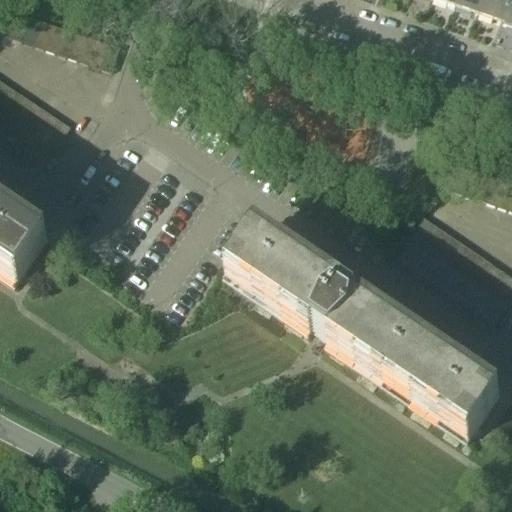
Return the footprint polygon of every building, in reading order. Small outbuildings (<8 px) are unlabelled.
[(456,11),(459,0),(434,0),(433,3),(456,11)] [(479,18),(485,0),(459,0),(456,11),(479,18)] [(502,26),(510,0),(485,0),(479,18),(502,26)] [(511,29),(511,0),(510,0),(502,26),(511,29)] [(0,40),(9,43),(18,18),(6,14),(0,23),(0,40)] [(20,47),(29,22),(18,18),(9,43),(20,47)] [(32,51),(40,26),(29,22),(20,47),(32,51)] [(42,55),(51,30),(40,26),(32,51),(42,55)] [(54,59),(62,34),(51,30),(42,55),(54,59)] [(65,63),(73,38),(62,34),(54,59),(65,63)] [(76,67),(84,42),(73,38),(65,63),(76,67)] [(87,71),(96,46),(84,42),(76,67),(87,71)] [(98,74),(107,49),(96,46),(87,71),(98,74)] [(111,79),(119,54),(107,49),(98,74),(111,79)] [(0,108),(10,93),(0,86),(0,108)] [(0,115),(6,120),(20,100),(10,93),(0,108),(0,115)] [(16,127),(30,107),(20,100),(6,120),(16,127)] [(26,133),(40,113),(30,107),(16,127),(26,133)] [(36,140),(49,120),(40,113),(26,133),(36,140)] [(0,146),(2,148),(16,127),(6,120),(0,129),(0,146)] [(45,146),(59,126),(49,120),(36,140),(45,146)] [(56,153),(70,133),(59,126),(45,146),(56,153)] [(12,155),(26,133),(16,127),(2,148),(12,155)] [(22,161),(36,140),(26,133),(12,155),(22,161)] [(31,168),(45,146),(36,140),(22,161),(31,168)] [(42,175),(56,153),(45,146),(31,168),(42,175)] [(461,199),(470,175),(458,171),(443,193),(461,199)] [(472,203),(481,179),(470,175),(461,199),(472,203)] [(484,207),(492,182),(481,179),(472,203),(484,207)] [(495,211),(503,186),(492,182),(484,207),(495,211)] [(506,214),(511,195),(511,189),(503,186),(495,211),(506,214)] [(47,245),(0,213),(0,284),(14,294),(47,245)] [(419,250),(433,229),(423,222),(409,243),(419,250)] [(429,257),(443,236),(433,229),(419,250),(429,257)] [(499,401),(386,325),(358,306),(359,304),(345,294),(343,296),(254,236),(221,285),(466,450),(499,401)] [(439,263),(453,242),(443,236),(429,257),(439,263)] [(449,270),(463,249),(453,242),(439,263),(449,270)] [(405,271),(419,250),(409,243),(395,264),(405,271)] [(459,277),(473,256),(463,249),(449,270),(459,277)] [(415,278),(429,257),(419,250),(405,271),(415,278)] [(468,283),(482,262),(473,256),(459,277),(468,283)] [(424,284),(439,263),(429,257),(415,278),(424,284)] [(478,290),(492,269),(482,262),(468,283),(478,290)] [(434,291),(449,270),(439,263),(424,284),(434,291)] [(488,296),(502,276),(492,269),(478,290),(488,296)] [(444,298),(459,277),(449,270),(434,291),(444,298)] [(497,303),(511,282),(502,276),(488,296),(497,303)] [(454,304),(468,283),(459,277),(444,298),(454,304)] [(508,310),(511,303),(511,282),(497,303),(508,310)] [(464,311),(478,290),(468,283),(454,304),(464,311)] [(474,318),(488,296),(478,290),(464,311),(474,318)] [(483,324),(497,303),(488,296),(474,318),(483,324)] [(494,331),(508,310),(497,303),(483,324),(494,331)]
